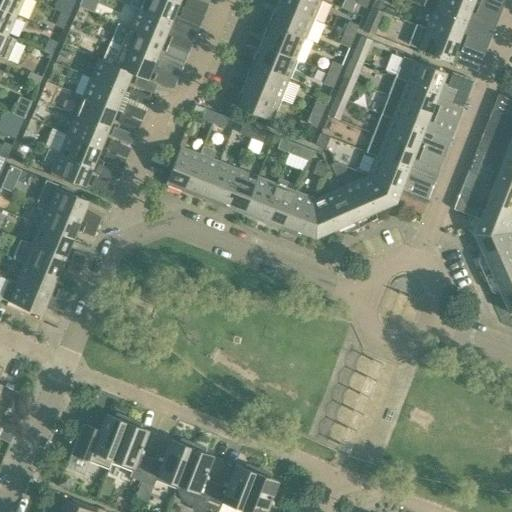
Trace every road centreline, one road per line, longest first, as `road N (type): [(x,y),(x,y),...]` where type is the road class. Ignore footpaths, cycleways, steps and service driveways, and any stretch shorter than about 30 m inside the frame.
road 1 (residential): [(338,472),(65,366)]
road 2 (residential): [(418,259),(511,10)]
road 3 (residential): [(372,296),(153,216)]
road 4 (residential): [(153,216),(153,171),(225,0)]
road 5 (residential): [(153,216),(121,227),(65,366)]
road 6 (residential): [(65,366),(2,511)]
